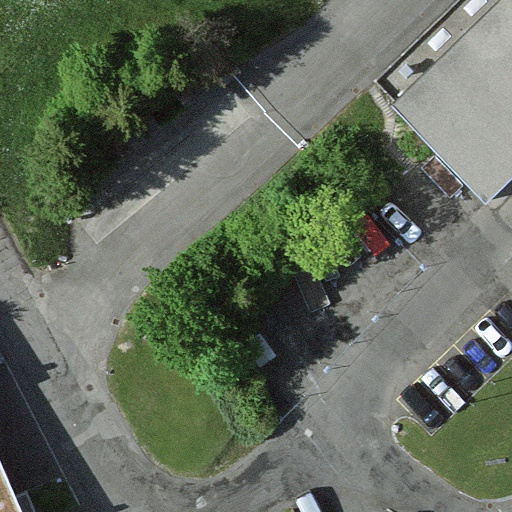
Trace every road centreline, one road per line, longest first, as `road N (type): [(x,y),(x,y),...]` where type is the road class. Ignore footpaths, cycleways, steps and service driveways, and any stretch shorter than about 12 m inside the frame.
road 1 (unknown): [(228,511),(314,439),(511,220)]
road 2 (residential): [(125,511),(0,272)]
